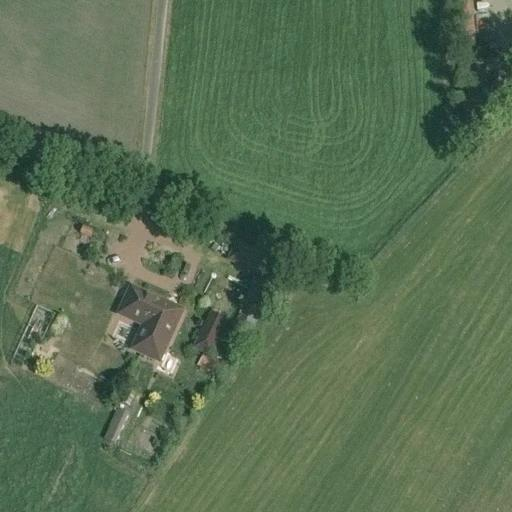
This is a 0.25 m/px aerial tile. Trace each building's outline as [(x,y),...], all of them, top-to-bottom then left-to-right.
[(278,265),(236,245),(227,262),(270,282),(278,265)] [(268,308),(276,290),(255,280),(237,323),(253,331),(263,307),(268,308)] [(238,296),(222,288),(204,326),(220,334),(238,296)] [(158,363),(181,312),(130,289),(118,316),(142,327),(131,351),(158,363)] [(220,362),(204,355),(198,368),(213,375),(220,362)] [(118,412),(104,443),(116,449),(130,418),(118,412)]
